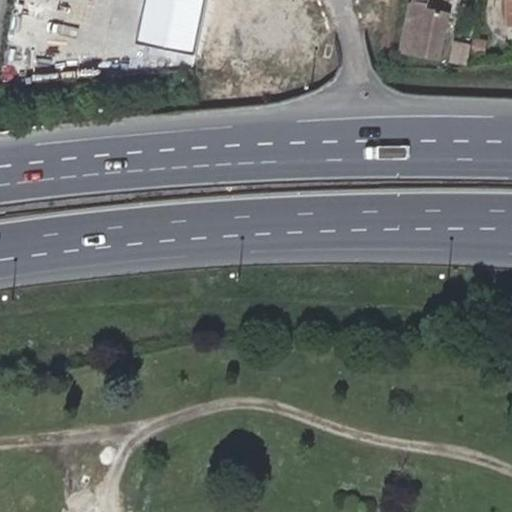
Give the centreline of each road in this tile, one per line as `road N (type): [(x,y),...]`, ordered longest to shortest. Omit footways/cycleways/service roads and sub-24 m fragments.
road 1 (motorway): [(0,249),(203,226),(511,223)]
road 2 (motorway): [(511,152),(199,157),(0,179)]
